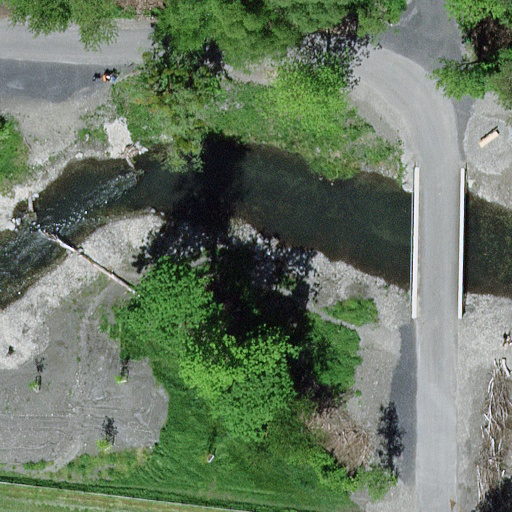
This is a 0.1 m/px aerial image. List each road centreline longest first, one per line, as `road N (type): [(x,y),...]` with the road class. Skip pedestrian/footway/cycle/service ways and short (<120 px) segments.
road 1 (track): [(438,511),(437,174),(383,68),(316,38),(0,27)]
road 2 (track): [(511,99),(383,68),(436,35),(444,0)]
